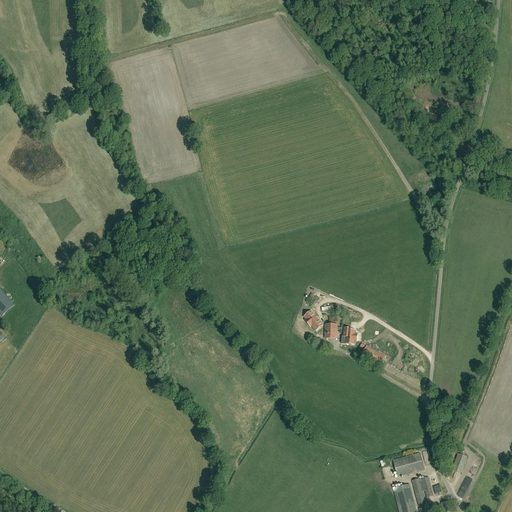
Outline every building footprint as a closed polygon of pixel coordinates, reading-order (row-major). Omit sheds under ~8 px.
[(0,313),(2,316),(13,306),(0,290),(0,313)] [(323,326),(311,311),(304,317),(306,319),(305,320),(310,327),(311,326),(316,331),(323,326)] [(323,323),(323,337),(336,337),(336,323),(323,323)] [(344,328),(343,337),(346,337),(345,344),(354,345),(354,341),(356,341),(357,341),(357,334),(355,334),(355,331),(351,330),(351,329),(344,328)] [(366,346),(365,349),(362,355),(361,356),(379,366),(385,357),(366,346)] [(397,477),(425,470),(420,453),(393,461),(397,477)] [(427,498),(433,496),(428,478),(419,480),(419,479),(412,481),(419,506),(426,504),(422,492),(425,491),(427,498)] [(417,511),(414,501),(409,485),(395,488),(401,511),(417,511)] [(442,511),(451,511),(452,511),(450,501),(441,504),(442,511)]
